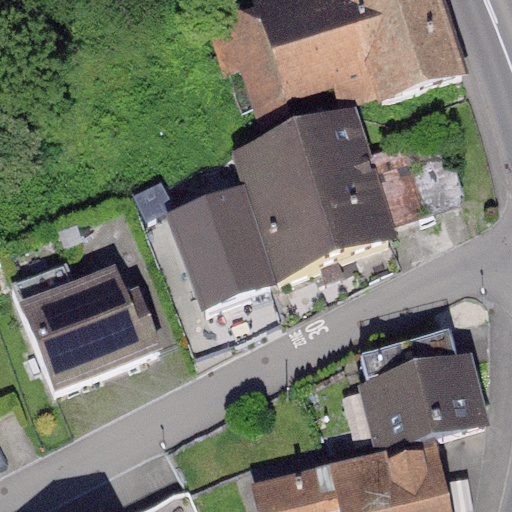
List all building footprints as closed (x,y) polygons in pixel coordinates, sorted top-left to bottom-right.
[(353,6),(239,44),(230,17),(210,24),(229,79),(247,73),(261,115),(340,88),(347,111),(382,99),(386,110),(466,82),(438,0),(414,0),(357,19),(353,6)] [(348,119),(249,166),(284,290),(389,249),(385,234),(422,223),(462,198),(445,144),(363,168),(348,119)] [(275,298),(241,206),(175,230),(209,323),(275,298)] [(17,297),(58,399),(160,358),(141,311),(128,316),(118,291),(81,305),(69,277),(17,297)] [(452,347),(361,372),(384,457),(489,429),(472,368),(459,372),(452,347)] [(450,511),(439,457),(258,495),(261,511),(450,511)]
